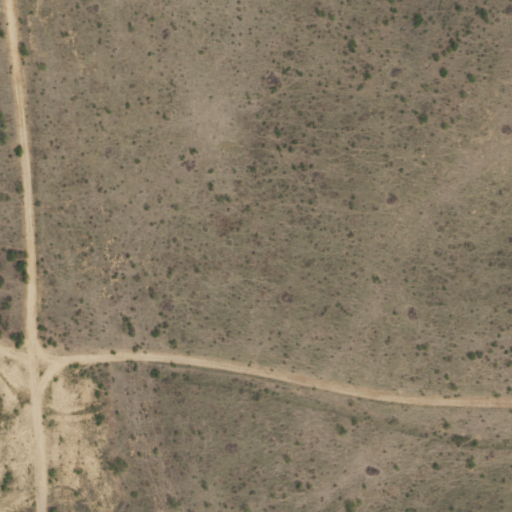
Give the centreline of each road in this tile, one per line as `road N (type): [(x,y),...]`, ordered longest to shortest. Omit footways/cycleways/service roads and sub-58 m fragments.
road 1 (residential): [(511,457),(433,447),(43,337),(0,313)]
road 2 (residential): [(37,0),(43,473),(50,511)]
